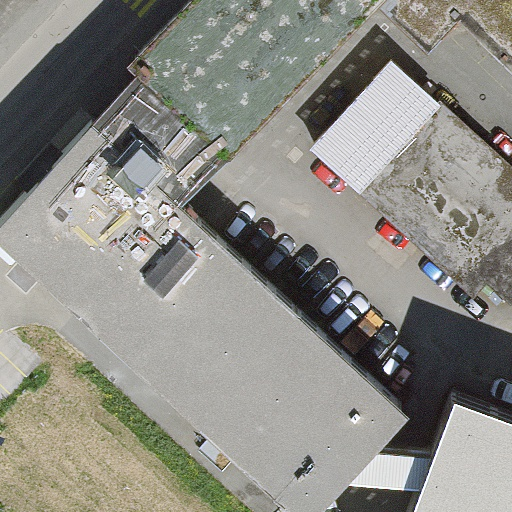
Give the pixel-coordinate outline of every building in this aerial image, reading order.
[(183,0),(133,52),(143,61),(228,143),(365,0),(183,0)] [(511,0),(386,0),(429,41),(461,8),(511,57),(511,0)] [(511,296),(511,164),(391,53),(310,141),(471,288),(483,275),(509,299),(511,296)] [(228,143),(143,61),(0,209),(0,220),(99,307),(310,491),(342,458),(376,414),(409,381),(183,189),(228,143)] [(292,511),(310,491),(99,307),(64,346),(0,415),(0,509),(7,511),(292,511)] [(386,511),(511,511),(511,371),(455,349),(430,419),(376,414),(342,458),(413,464),(401,500),(392,498),(386,511)]
